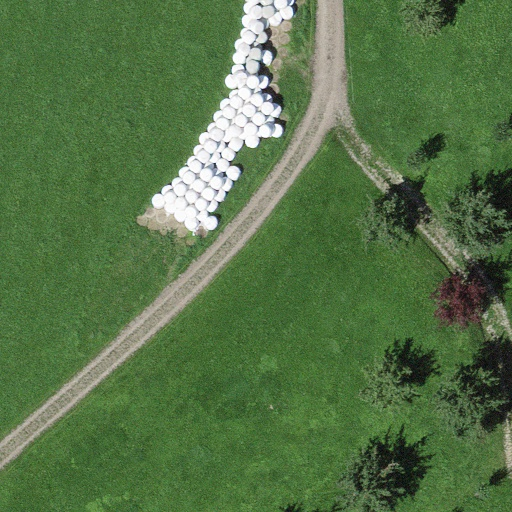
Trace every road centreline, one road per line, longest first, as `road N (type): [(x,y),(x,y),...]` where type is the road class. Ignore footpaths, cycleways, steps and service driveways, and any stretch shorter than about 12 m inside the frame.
road 1 (track): [(0,467),(270,198),(330,90)]
road 2 (track): [(511,387),(503,326),(330,90)]
